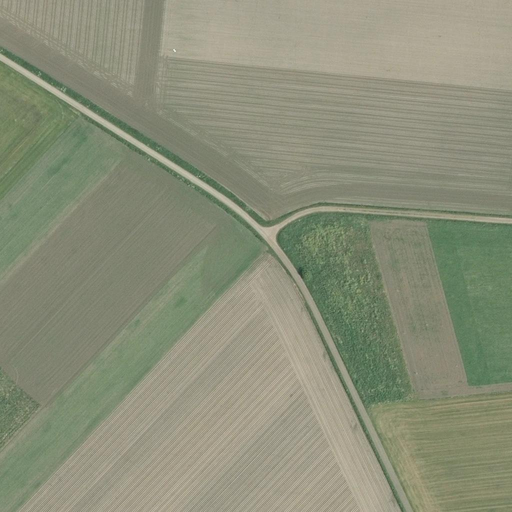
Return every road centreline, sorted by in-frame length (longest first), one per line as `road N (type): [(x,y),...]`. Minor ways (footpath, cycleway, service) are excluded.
road 1 (unclassified): [(410,511),(305,292),(267,234),(0,56)]
road 2 (track): [(511,220),(318,207),(267,234)]
